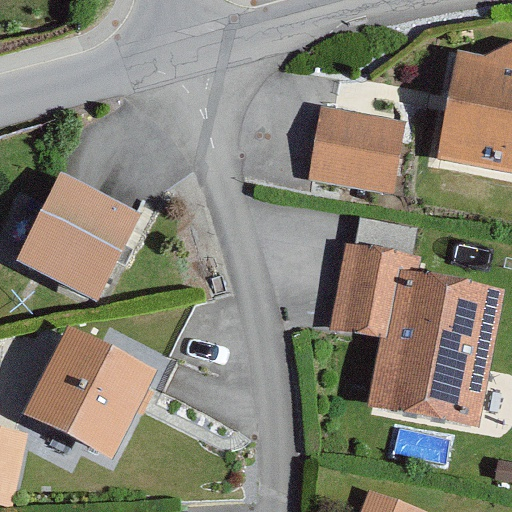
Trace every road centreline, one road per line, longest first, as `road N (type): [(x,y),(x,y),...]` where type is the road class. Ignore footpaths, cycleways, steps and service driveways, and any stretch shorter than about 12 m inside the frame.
road 1 (residential): [(185,55),(247,295),(278,457),(272,511)]
road 2 (residential): [(185,55),(393,0)]
road 3 (residential): [(0,105),(185,55)]
